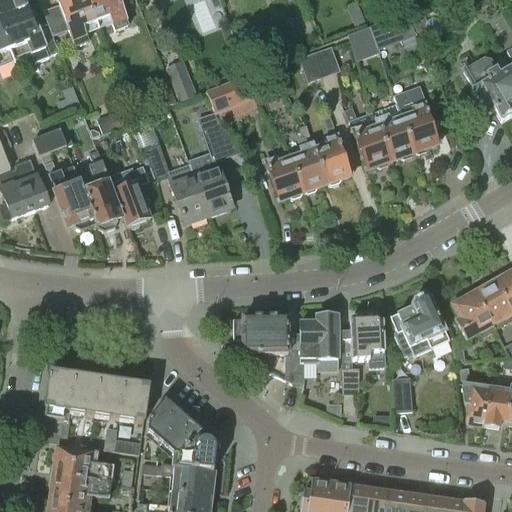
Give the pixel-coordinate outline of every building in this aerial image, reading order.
[(9,0),(0,0),(0,33),(13,64),(29,57),(31,57),(35,66),(47,61),(59,56),(52,40),(47,25),(36,30),(31,32),(19,2),(11,5),(9,0)] [(54,0),(58,8),(42,14),(47,25),(52,40),(68,34),(74,50),(87,45),(82,31),(95,26),(85,0),(54,0)] [(85,0),(95,26),(109,21),(115,34),(126,30),(118,7),(123,5),(121,0),(85,0)] [(361,20),(356,8),(347,12),(351,24),(361,20)] [(422,9),(403,17),(415,36),(432,27),(422,9)] [(403,16),(388,22),(400,44),(415,38),(415,36),(403,17),(403,16)] [(376,53),(400,44),(388,22),(367,30),(376,53)] [(0,33),(0,68),(13,64),(0,33)] [(511,50),(507,53),(511,62),(511,70),(498,79),(489,64),(483,62),(463,74),(473,92),(471,93),(482,112),(490,107),(500,125),(511,117),(511,50)] [(314,57),(322,80),(338,74),(330,52),(314,57)] [(307,85),(322,80),(314,57),(299,63),(307,85)] [(181,64),(165,71),(179,106),(195,99),(181,64)] [(249,92),(244,79),(205,94),(214,118),(227,113),(240,112),(240,108),(254,102),(249,92)] [(154,91),(162,111),(175,106),(167,86),(154,91)] [(71,112),(72,115),(80,112),(71,90),(60,94),(64,102),(68,113),(71,112)] [(17,108),(22,118),(32,113),(27,103),(17,108)] [(413,157),(414,157),(400,116),(399,117),(395,108),(372,116),(389,164),(390,165),(398,162),(403,164),(411,161),(413,157)] [(400,116),(414,157),(418,158),(426,156),(429,151),(438,147),(424,108),(400,116)] [(387,169),(390,165),(389,164),(372,116),(355,122),(352,112),(344,115),(347,125),(351,134),(365,174),(375,170),(380,172),(387,169)] [(122,115),(109,120),(115,134),(127,129),(122,115)] [(332,130),(329,121),(323,123),(326,132),(332,130)] [(218,173),(215,164),(226,161),(242,155),(226,134),(221,126),(215,128),(214,128),(199,133),(209,161),(189,168),(207,219),(229,211),(216,174),(218,173)] [(299,131),(302,141),(308,139),(305,129),(299,131)] [(59,133),(31,144),(38,161),(66,150),(59,133)] [(321,173),(326,188),(331,190),(338,187),(341,183),(350,179),(336,140),(311,149),(321,173)] [(189,167),(167,175),(157,148),(145,153),(151,171),(155,183),(156,184),(166,181),(169,190),(172,189),(185,226),(207,219),(189,168),(189,167)] [(0,176),(7,174),(9,173),(0,149),(0,176)] [(317,192),(326,188),(321,173),(311,149),(288,157),(302,197),(307,199),(315,196),(317,192)] [(91,180),(78,185),(82,194),(95,228),(95,229),(97,234),(103,236),(114,232),(116,227),(115,224),(121,221),(110,190),(97,154),(88,157),(90,164),(93,165),(94,168),(87,170),(91,180)] [(300,201),(302,197),(288,157),(263,166),(278,206),(288,202),(292,204),(300,201)] [(7,174),(0,176),(0,185),(2,191),(0,191),(0,193),(5,207),(0,210),(0,216),(2,223),(11,222),(11,223),(46,210),(29,163),(13,169),(15,173),(8,176),(7,174)] [(51,164),(43,167),(47,179),(67,233),(71,231),(80,235),(95,229),(95,228),(82,194),(78,185),(73,170),(60,174),(53,177),(52,173),(53,169),(51,164)] [(133,181),(110,190),(121,221),(124,230),(126,229),(131,232),(137,230),(139,224),(148,221),(133,181)] [(511,272),(510,272),(502,276),(502,281),(494,285),(511,317),(511,272)] [(511,322),(511,317),(494,285),(494,286),(490,283),(481,288),(481,293),(473,298),(472,297),(493,333),(511,322)] [(480,341),(493,333),(472,297),(469,295),(460,300),(460,305),(452,309),(460,323),(455,326),(465,343),(477,336),(480,341)] [(411,312),(389,322),(395,336),(393,337),(404,361),(406,360),(407,361),(412,359),(413,361),(449,344),(429,302),(423,299),(413,303),(410,310),(411,312)] [(286,357),(285,384),(291,387),(303,387),(302,366),(317,366),(317,376),(337,376),(337,321),(315,321),(315,326),(298,326),(298,339),(286,339),(286,357)] [(242,325),(233,325),(233,342),(242,342),(241,363),(268,376),(268,358),(286,357),(286,339),(286,322),(241,322),(242,325)] [(340,335),(341,389),(341,399),(344,399),(344,420),(355,420),(355,399),(358,399),(358,364),(369,364),(370,372),(382,371),(381,327),(376,322),(349,323),(350,334),(340,335)] [(511,347),(511,346),(502,350),(508,361),(511,361),(511,347)] [(462,352),(453,353),(455,366),(464,365),(462,352)] [(501,381),(511,382),(511,376),(511,369),(502,368),(501,381)] [(459,372),(460,385),(469,384),(467,371),(459,372)] [(46,413),(45,423),(65,426),(65,425),(63,424),(64,415),(69,416),(74,379),(49,375),(44,412),(46,413)] [(98,382),(74,379),(69,416),(93,420),(98,382)] [(409,381),(391,382),(392,416),(411,415),(409,381)] [(123,386),(98,382),(93,420),(117,423),(123,386)] [(148,390),(123,386),(117,423),(142,427),(148,390)] [(473,429),(482,430),(488,391),(462,387),(461,391),(463,407),(469,407),(466,422),(470,423),(473,429)] [(509,394),(488,391),(482,430),(498,432),(499,424),(504,425),(509,394)] [(146,435),(159,445),(183,420),(164,403),(148,422),(146,435)] [(327,408),(327,416),(340,422),(341,422),(341,408),(327,408)] [(201,436),(183,420),(159,445),(173,458),(182,458),(201,436)] [(69,425),(65,425),(65,426),(45,423),(43,434),(67,437),(69,425)] [(65,449),(67,437),(43,434),(42,445),(65,449)] [(173,458),(172,470),(172,471),(212,476),(213,475),(215,452),(212,447),(209,443),(201,436),(182,458),(173,458)] [(138,459),(140,446),(115,443),(113,455),(138,459)] [(95,458),(56,453),(56,456),(53,458),(53,465),(54,467),(52,480),(109,487),(112,471),(93,469),(95,458)] [(132,463),(124,462),(123,473),(122,473),(120,489),(131,490),(133,474),(131,474),(132,463)] [(175,480),(174,494),(210,498),(211,486),(214,486),(215,475),(213,475),(212,476),(172,471),(172,470),(162,469),(161,478),(175,480)] [(49,503),(49,506),(87,511),(89,500),(107,502),(109,487),(52,480),(51,491),(49,494),(48,500),(49,503)] [(326,511),(330,486),(322,485),(322,482),(308,480),(306,495),(302,495),(299,511),(326,511)] [(330,486),(326,511),(345,511),(349,490),(350,490),(350,489),(330,486)] [(129,505),(131,490),(120,489),(118,503),(129,505)] [(349,490),(345,511),(365,511),(368,493),(350,490),(349,490)] [(368,493),(365,511),(384,511),(387,496),(368,493)] [(208,511),(210,498),(174,494),(172,511),(137,507),(135,511),(210,511),(211,511),(208,511)] [(387,496),(384,511),(404,511),(406,498),(387,496)] [(406,498),(404,511),(423,511),(425,501),(406,498)] [(425,501),(423,511),(442,511),(444,504),(425,501)]
